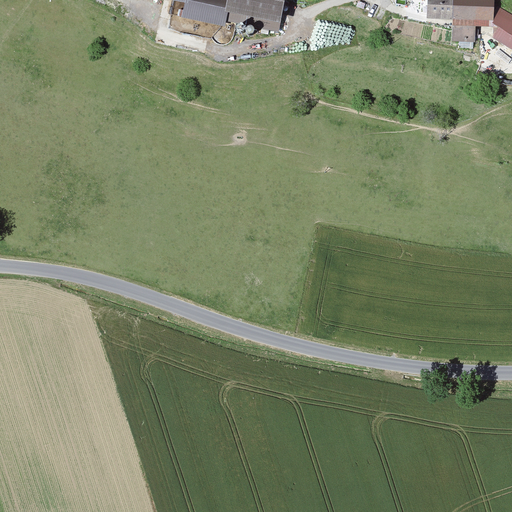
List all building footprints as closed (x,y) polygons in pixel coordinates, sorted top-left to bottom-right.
[(167,0),(185,3),(182,18),(225,27),(226,22),(279,32),(285,0),(167,0)] [(453,0),(427,0),(427,19),(452,19),(453,0)] [(453,0),(452,19),(452,42),(476,43),(476,28),(494,28),(495,12),(495,0),(453,0)] [(511,14),(498,6),(495,12),(494,28),(493,39),(511,50),(511,14)] [(237,30),(237,31),(238,32),(239,33),(241,33),(242,33),(244,33),(245,31),(245,30),(245,28),(245,27),(244,26),(243,25),(242,25),(240,25),(239,25),(238,26),(237,27),(237,29),(237,30)] [(246,33),(247,34),(249,34),(250,35),(251,34),(253,34),(254,33),(254,31),(254,30),(254,29),(253,28),(252,27),(251,26),(250,26),(248,27),(247,27),(246,29),(246,30),(246,31),(246,33)]
